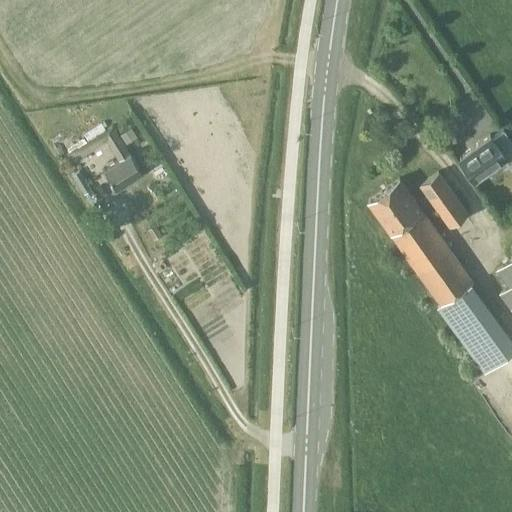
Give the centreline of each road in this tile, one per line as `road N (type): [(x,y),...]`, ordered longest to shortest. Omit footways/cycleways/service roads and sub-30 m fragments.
road 1 (tertiary): [(301,511),(314,196),(336,0)]
road 2 (track): [(0,51),(35,93),(215,74),(266,56),(300,60)]
